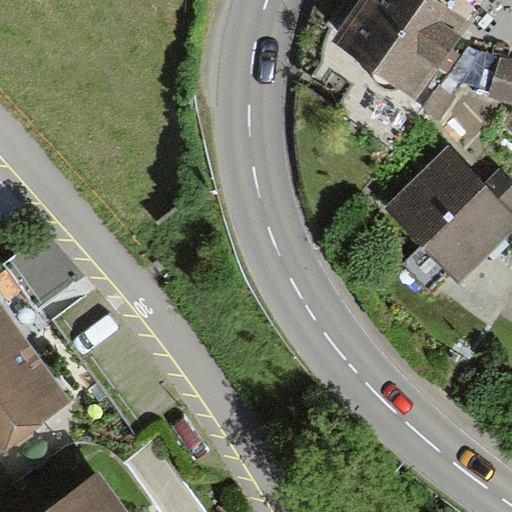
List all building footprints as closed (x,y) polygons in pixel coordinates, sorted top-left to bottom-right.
[(413,0),(373,0),(336,55),(414,107),(464,33),(413,0)] [(511,61),(503,59),(491,95),(511,102),(511,61)] [(449,144),(394,196),(459,265),(511,214),(511,173),(497,157),(478,175),(449,144)] [(0,440),(72,390),(0,287),(0,440)] [(139,511),(101,460),(28,511),(139,511)]
